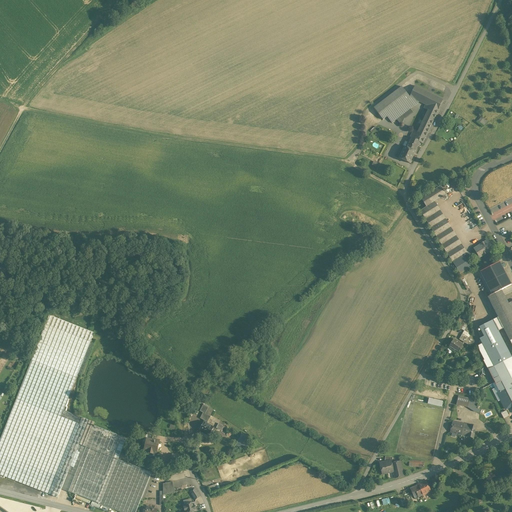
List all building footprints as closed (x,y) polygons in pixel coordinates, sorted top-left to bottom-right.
[(401,87),(373,108),(382,120),(386,117),(409,99),(409,98),(401,87)] [(442,100),(414,87),(409,98),(410,99),(418,103),(424,106),(437,111),(442,100)] [(409,99),(386,117),(391,124),(418,103),(410,99),(409,99)] [(419,127),(415,125),(409,138),(419,143),(421,144),(437,111),(424,106),(418,118),(423,120),(419,127)] [(487,122),(481,117),(478,121),(484,126),(487,122)] [(419,143),(410,139),(405,148),(414,152),(419,143)] [(405,148),(403,147),(398,159),(409,164),(414,152),(405,148)] [(440,186),(421,198),(427,207),(433,203),(446,195),(440,186)] [(462,202),(457,206),(465,217),(470,213),(462,202)] [(466,254),(433,203),(427,207),(420,211),(453,262),(464,255),(466,254)] [(487,240),(474,248),(480,258),(493,249),(487,240)] [(469,264),(464,255),(453,262),(460,274),(471,268),(469,264)] [(500,262),(480,272),(492,295),(489,296),(490,296),(501,290),(504,289),(511,285),(500,262)] [(490,296),(488,297),(501,322),(511,316),(511,310),(508,303),(504,295),(501,290),(490,296)] [(95,333),(49,315),(19,393),(64,410),(78,375),(95,333)] [(463,334),(468,337),(471,332),(466,328),(469,323),(469,315),(463,315),(463,319),(459,320),(457,325),(456,330),(460,330),(464,331),(463,334)] [(511,316),(501,322),(511,342),(511,340),(511,316)] [(493,320),(479,327),(482,332),(495,325),(493,320)] [(511,357),(495,325),(482,332),(484,336),(480,339),(482,344),(494,367),(497,372),(501,382),(511,402),(511,357)] [(95,333),(78,375),(81,376),(98,334),(95,333)] [(468,337),(463,334),(459,339),(465,343),(468,337)] [(463,345),(454,339),(449,347),(449,348),(450,347),(454,349),(454,351),(458,353),(463,345)] [(494,367),(482,344),(479,346),(480,351),(489,369),(494,367)] [(489,369),(488,370),(491,375),(497,372),(494,367),(489,369)] [(497,372),(491,375),(495,382),(496,384),(501,382),(497,372)] [(498,401),(501,400),(497,393),(500,392),(499,391),(500,391),(496,384),(495,382),(490,385),(498,401)] [(511,402),(501,382),(496,384),(500,391),(499,391),(500,392),(497,393),(501,400),(506,409),(511,406),(511,402)] [(64,410),(19,393),(0,440),(0,474),(58,498),(61,489),(80,443),(84,431),(88,420),(64,410)] [(458,396),(456,405),(468,407),(470,399),(458,396)] [(470,399),(468,407),(475,412),(476,407),(477,400),(470,399)] [(208,407),(203,405),(200,411),(203,413),(200,418),(205,421),(208,422),(211,416),(205,414),(208,407)] [(214,410),(208,407),(205,414),(211,416),(214,410)] [(507,411),(501,413),(504,419),(509,416),(507,411)] [(88,420),(84,431),(90,433),(93,427),(94,422),(88,420)] [(208,422),(205,421),(204,423),(202,424),(199,428),(200,432),(202,432),(203,432),(201,435),(206,437),(207,436),(209,437),(211,435),(211,434),(210,433),(213,427),(207,424),(208,422)] [(464,424),(453,421),(450,432),(461,435),(464,424)] [(471,425),(464,424),(461,435),(468,437),(473,438),(476,426),(471,424),(471,425)] [(127,438),(95,426),(94,427),(93,427),(90,433),(86,445),(80,443),(61,489),(119,511),(136,511),(140,504),(152,473),(118,459),(121,453),(127,438)] [(90,433),(84,431),(80,443),(86,445),(90,433)] [(241,435),(237,444),(246,448),(250,439),(241,435)] [(153,439),(147,438),(147,439),(144,451),(157,454),(160,440),(153,439)] [(385,462),(382,463),(383,464),(382,465),(381,466),(383,474),(393,472),(391,463),(392,463),(391,461),(385,462)] [(392,463),(391,463),(393,472),(395,478),(404,476),(400,461),(392,463)] [(180,470),(183,470),(182,462),(171,463),(171,471),(180,470)] [(155,474),(152,473),(140,504),(142,505),(155,474)] [(173,481),(163,484),(163,491),(163,495),(175,492),(173,481)] [(426,481),(410,489),(415,499),(431,492),(426,481)] [(195,489),(190,492),(195,499),(200,496),(195,489)] [(77,495),(76,498),(90,503),(91,501),(77,495)] [(192,503),(184,505),(185,511),(189,511),(192,511),(196,511),(195,505),(197,505),(196,502),(192,503)]
